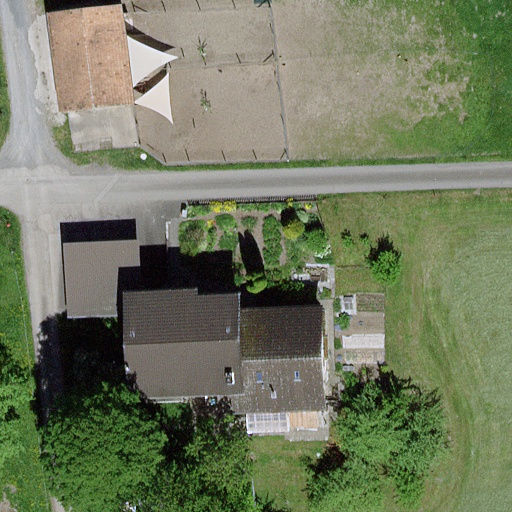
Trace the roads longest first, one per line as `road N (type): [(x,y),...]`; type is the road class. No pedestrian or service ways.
road 1 (track): [(511,182),(34,196)]
road 2 (track): [(34,196),(72,511)]
road 3 (track): [(10,0),(34,196)]
